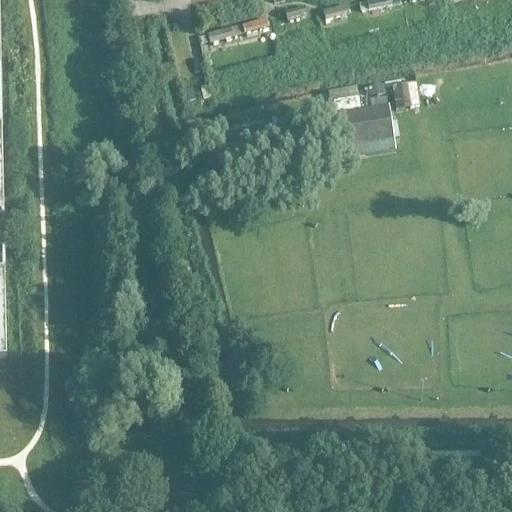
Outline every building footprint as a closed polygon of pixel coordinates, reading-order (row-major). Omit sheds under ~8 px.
[(395,7),(393,0),(383,0),(366,3),(367,13),(395,7)] [(348,16),(351,15),(351,13),(352,12),(351,10),(350,10),(349,8),(346,9),(346,7),(322,14),(325,23),(348,17),(348,16)] [(306,19),(303,10),(281,16),(283,25),(306,19)] [(268,30),(266,22),(266,21),(241,28),(241,29),(232,31),(233,34),(242,32),(244,37),(268,30)] [(233,40),(230,30),(207,36),(207,37),(198,40),(199,43),(207,40),(209,46),(233,40)] [(387,108),(325,118),(331,162),(394,153),(387,108)]
